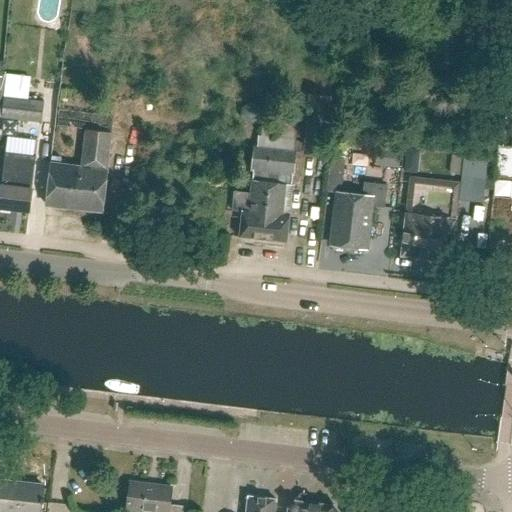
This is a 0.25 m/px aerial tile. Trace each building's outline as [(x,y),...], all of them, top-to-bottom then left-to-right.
[(42,123),(45,102),(27,100),(30,77),(7,75),(2,119),(42,123)] [(325,157),(331,97),(309,95),(303,154),(325,157)] [(102,212),(111,133),(85,130),(81,167),(60,165),(61,158),(52,157),(46,205),(102,212)] [(296,140),(258,136),(257,148),(255,148),(252,173),(253,173),(251,194),(234,192),(232,211),(242,212),(239,238),(287,243),(290,217),(289,217),(293,185),(291,185),(295,152),(296,140)] [(296,140),(295,152),(302,153),(303,141),(296,140)] [(399,168),(401,150),(377,147),(375,166),(399,168)] [(511,178),(511,148),(498,147),(495,177),(511,178)] [(1,186),(0,192),(0,208),(29,212),(32,190),(31,190),(36,157),(5,153),(1,186)] [(454,220),(459,183),(411,178),(407,214),(406,214),(401,256),(450,262),(455,220),(454,220)] [(384,208),(386,185),(364,183),(362,196),(337,193),(331,245),(365,250),(371,206),(384,208)] [(511,379),(506,379),(503,380),(501,382),(501,385),(503,386),(505,387),(511,388),(511,379)] [(511,417),(501,416),(498,416),(496,419),(496,421),(498,423),(500,424),(511,425),(511,417)] [(40,511),(43,485),(0,480),(0,511),(40,511)] [(183,511),(169,509),(172,487),(130,482),(126,510),(141,511),(183,511)] [(245,511),(274,511),(276,500),(248,497),(245,511)] [(338,511),(333,505),(295,501),(289,506),(287,511),(338,511)]
